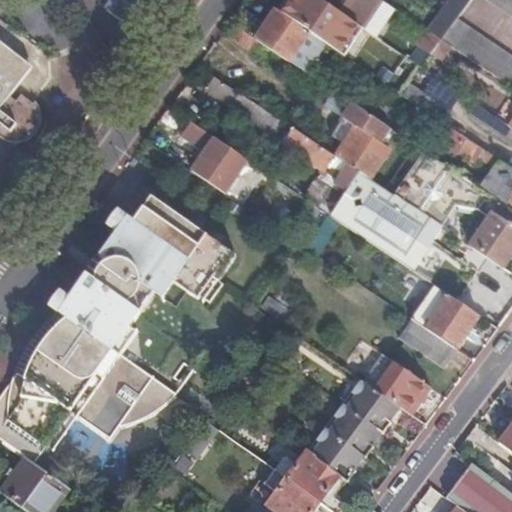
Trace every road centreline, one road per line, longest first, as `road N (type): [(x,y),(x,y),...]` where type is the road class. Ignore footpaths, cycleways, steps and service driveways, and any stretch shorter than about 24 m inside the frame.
road 1 (residential): [(17,283),(214,0)]
road 2 (residential): [(511,343),(385,511)]
